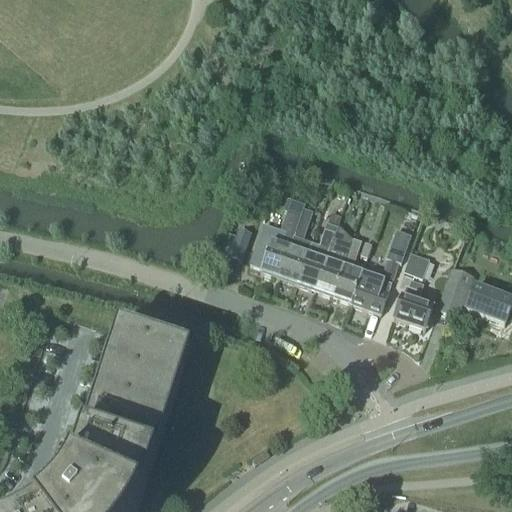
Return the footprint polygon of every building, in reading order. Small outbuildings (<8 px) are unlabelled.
[(259,278),(277,284),(300,222),(304,210),(287,204),(283,216),(290,218),(283,238),(263,231),(249,270),(261,274),(259,278)] [(304,210),(300,222),(277,284),(294,290),(305,260),(307,261),(311,249),(302,246),(312,217),(303,214),(304,210)] [(294,290),(313,297),(334,239),(336,233),(326,230),(319,252),(311,249),(307,261),(305,260),(294,290)] [(360,279),(349,310),(379,321),(380,321),(391,289),(398,269),(401,270),(411,241),(397,236),(387,261),(381,281),(383,281),(382,286),(361,278),(361,279),(360,279)] [(313,297),(330,303),(341,273),(343,273),(348,259),(340,256),(344,242),(334,239),(313,297)] [(235,242),(228,263),(241,267),(248,246),(235,242)] [(330,303),(349,310),(360,279),(351,276),(361,248),(352,245),(348,259),(343,273),(341,273),(330,303)] [(360,262),(366,264),(370,251),(364,249),(360,262)] [(410,259),(402,278),(421,285),(428,266),(410,259)] [(452,275),(436,316),(456,324),(460,314),(504,331),(511,310),(511,306),(473,292),(472,296),(468,295),(472,283),(452,275)] [(400,304),(393,326),(424,336),(432,314),(417,309),(421,297),(420,297),(423,291),(410,286),(408,293),(405,292),(401,304),(400,304)] [(138,511),(141,506),(187,362),(115,339),(67,486),(65,491),(63,497),(60,502),(57,507),(53,511),(138,511)]
